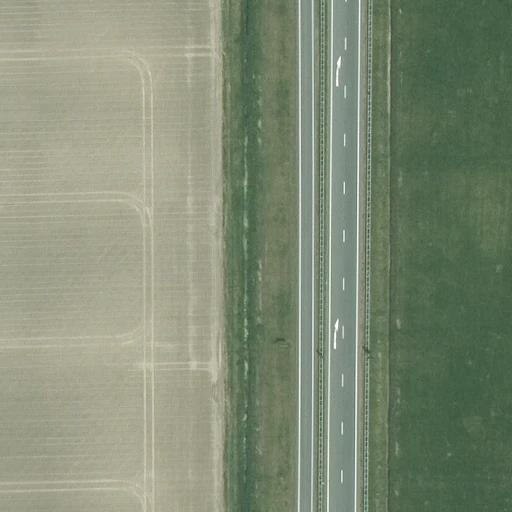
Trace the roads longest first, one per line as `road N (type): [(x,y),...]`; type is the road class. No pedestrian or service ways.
road 1 (trunk): [(341,511),(348,0)]
road 2 (trunk): [(304,0),(304,511)]
